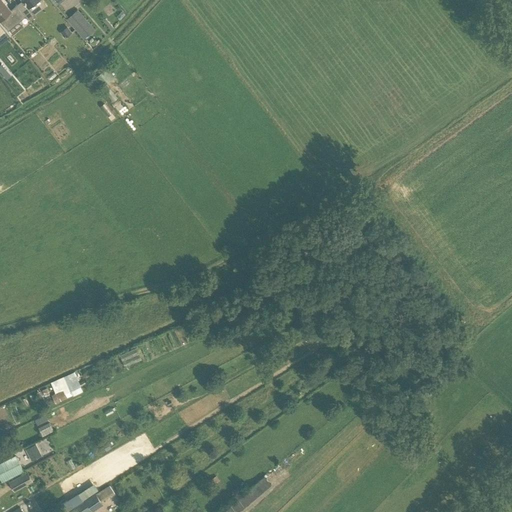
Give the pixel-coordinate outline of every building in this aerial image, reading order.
[(26,16),(18,4),(11,10),(1,0),(0,0),(0,19),(9,31),(26,16)] [(22,0),(23,0),(18,4),(26,16),(29,20),(47,6),(43,0),(22,0)] [(77,10),(67,19),(84,39),(95,30),(77,10)] [(71,33),(67,27),(61,32),(65,38),(71,33)] [(48,43),(39,52),(55,69),(65,60),(48,43)] [(126,365),(142,358),(137,347),(121,354),(126,365)] [(264,349),(257,353),(262,361),(269,357),(264,349)] [(56,403),(84,391),(75,371),(51,382),(56,393),(53,395),(56,403)] [(438,388),(431,380),(422,387),(429,395),(438,388)] [(37,419),(39,426),(47,422),(45,416),(37,419)] [(48,421),(39,429),(45,435),(54,427),(48,421)] [(103,446),(106,451),(112,448),(108,443),(103,446)] [(26,450),(30,458),(41,452),(36,444),(26,450)] [(5,463),(0,465),(0,478),(2,482),(24,471),(19,462),(16,457),(5,463)] [(28,473),(10,483),(15,492),(33,482),(28,473)] [(115,493),(110,486),(110,485),(96,494),(101,502),(115,493)] [(60,505),(64,511),(66,511),(83,502),(77,494),(60,505)] [(87,511),(102,503),(101,502),(96,494),(83,502),(66,511),(87,511)]
